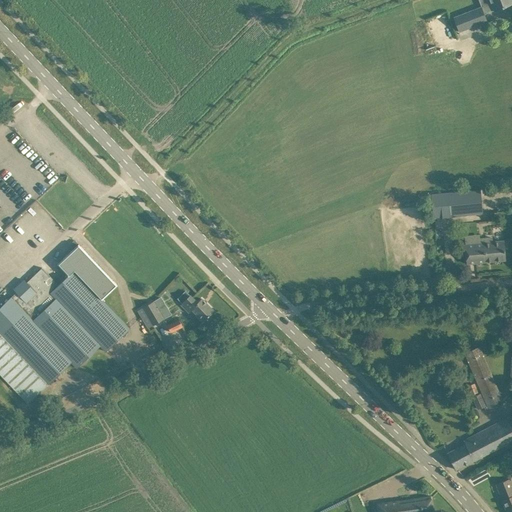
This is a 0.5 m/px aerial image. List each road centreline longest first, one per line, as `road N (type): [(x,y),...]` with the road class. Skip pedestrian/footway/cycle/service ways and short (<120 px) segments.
road 1 (tertiary): [(267,308),(0,28)]
road 2 (unclassified): [(0,441),(267,308)]
road 3 (tertiary): [(473,511),(267,308)]
road 4 (track): [(385,0),(288,40),(173,167)]
road 5 (track): [(511,285),(293,311)]
